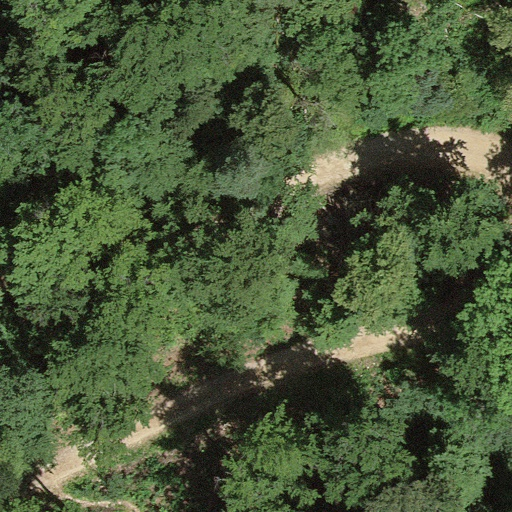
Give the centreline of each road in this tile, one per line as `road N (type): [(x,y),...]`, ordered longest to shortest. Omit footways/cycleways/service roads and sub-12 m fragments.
road 1 (track): [(0,497),(312,351),(431,327),(477,301),(511,256)]
road 2 (track): [(0,274),(191,229),(336,178),(443,160),(478,163),(511,182)]
